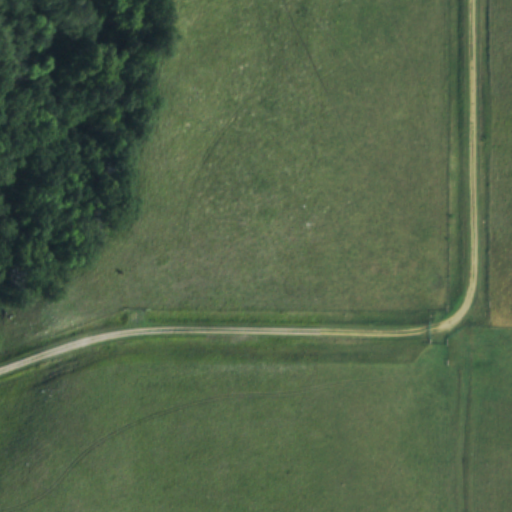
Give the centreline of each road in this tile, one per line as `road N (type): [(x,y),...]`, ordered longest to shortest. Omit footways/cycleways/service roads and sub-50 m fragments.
road 1 (residential): [(0,371),(93,336),(230,329),(433,340),(471,316)]
road 2 (residential): [(471,316),(472,0)]
